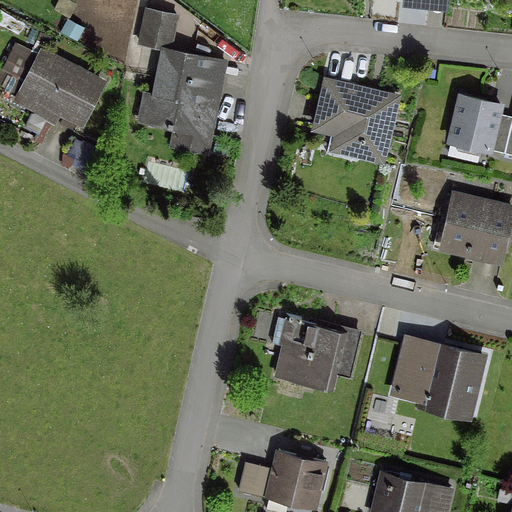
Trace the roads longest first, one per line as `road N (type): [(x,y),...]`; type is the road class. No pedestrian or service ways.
road 1 (residential): [(230,253),(511,317)]
road 2 (residential): [(230,253),(170,511)]
road 3 (residential): [(230,253),(110,205),(0,147)]
road 4 (residential): [(270,32),(511,55)]
road 5 (residential): [(270,32),(230,253)]
